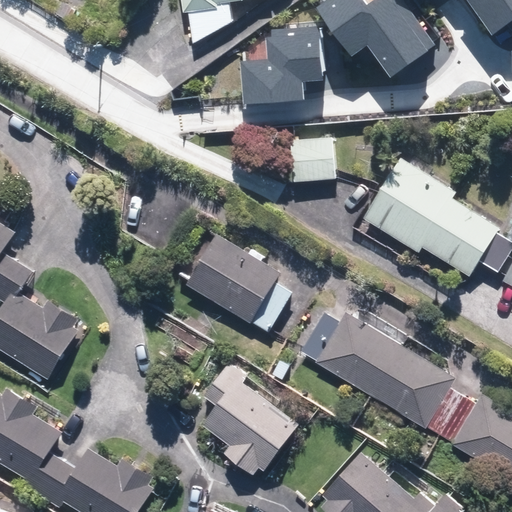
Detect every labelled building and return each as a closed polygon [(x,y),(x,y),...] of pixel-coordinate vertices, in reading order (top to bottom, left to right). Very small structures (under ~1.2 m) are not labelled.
[(66,0),(35,0),(58,14),(66,0)] [(153,0),(153,27),(165,27),(165,0),(153,0)] [(263,0),(183,0),(186,12),(191,11),(196,43),(234,22),(231,5),(263,0)] [(339,0),(326,10),(361,57),(376,47),(398,79),(435,53),(434,51),(441,46),(408,0),(384,0),(377,5),(372,0),(339,0)] [(511,0),(472,0),(500,37),(511,28),(511,0)] [(250,62),(252,104),(314,100),(312,81),(332,80),(329,34),(327,34),(327,27),(277,31),(278,37),(276,37),(277,60),(250,62)] [(335,136),(292,139),(295,183),(338,180),(335,136)] [(444,184),(401,158),(364,218),(422,254),(425,248),(472,277),(481,262),(499,273),(511,251),(511,240),(499,232),(502,227),(441,190),(444,184)] [(0,311),(0,347),(50,379),(86,322),(49,299),(45,306),(25,293),(38,272),(7,253),(19,233),(0,221),(0,300),(5,304),(0,311)] [(219,233),(188,285),(271,334),(295,293),(277,282),(283,271),(219,233)] [(333,302),(302,353),(511,478),(511,409),(483,392),(478,401),(453,386),(459,377),(333,302)] [(295,362),(278,354),(267,375),(285,384),(295,362)] [(252,376),(226,358),(205,386),(221,398),(202,424),(231,444),(224,453),(261,480),(303,424),(247,383),(252,376)] [(4,383),(0,389),(0,460),(83,511),(142,511),(163,480),(125,457),(121,465),(90,446),(78,466),(52,450),(64,430),(37,414),(42,407),(4,383)] [(363,451),(317,501),(329,511),(465,511),(468,510),(447,491),(436,503),(422,491),(415,498),(363,451)] [(221,511),(201,503),(196,511),(221,511)]
